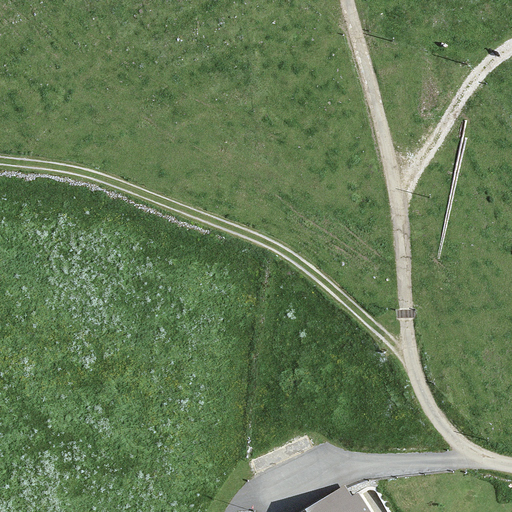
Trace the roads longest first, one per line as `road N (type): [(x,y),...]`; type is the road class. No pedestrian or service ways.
road 1 (residential): [(511,461),(452,433),(432,408),(399,169),(346,0)]
road 2 (track): [(0,158),(93,172),(244,229),(301,260),(424,372)]
road 3 (track): [(399,169),(489,59),(511,49)]
